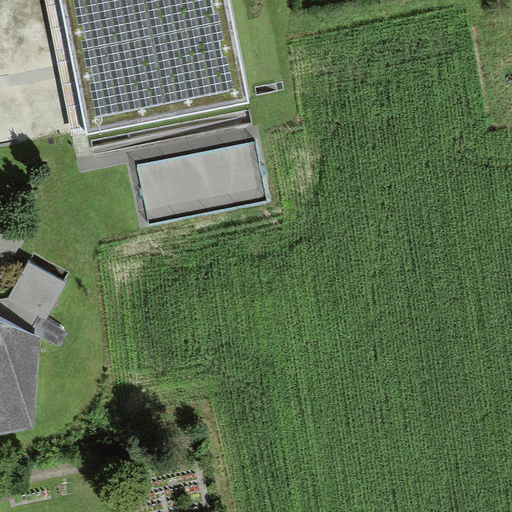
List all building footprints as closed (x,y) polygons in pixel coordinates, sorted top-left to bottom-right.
[(86,125),(61,0),(47,0),(72,130),(87,127),(86,125)] [(249,93),(230,0),(61,0),(86,125),(249,93)] [(217,147),(220,203),(267,201),(265,145),(217,147)] [(218,205),(216,153),(176,155),(178,190),(205,189),(206,206),(218,205)] [(0,431),(33,425),(39,336),(39,332),(31,328),(37,315),(46,319),(67,282),(27,262),(8,298),(0,299),(0,431)] [(68,333),(46,319),(37,315),(31,328),(39,332),(39,336),(60,345),(68,333)]
